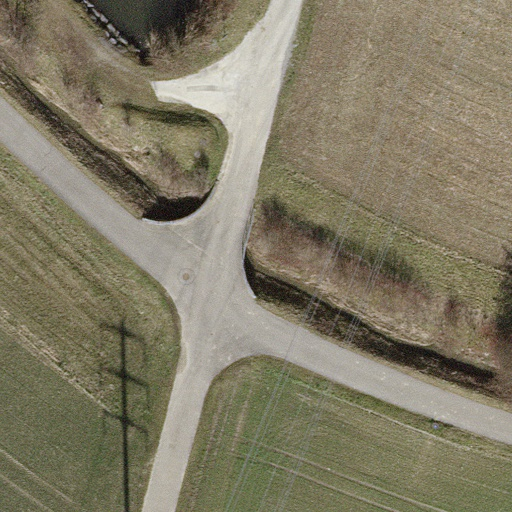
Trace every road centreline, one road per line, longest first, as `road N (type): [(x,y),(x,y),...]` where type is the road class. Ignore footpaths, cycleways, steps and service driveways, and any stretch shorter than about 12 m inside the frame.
road 1 (track): [(162,511),(256,107)]
road 2 (track): [(256,107),(214,93),(154,93),(98,62),(42,0)]
